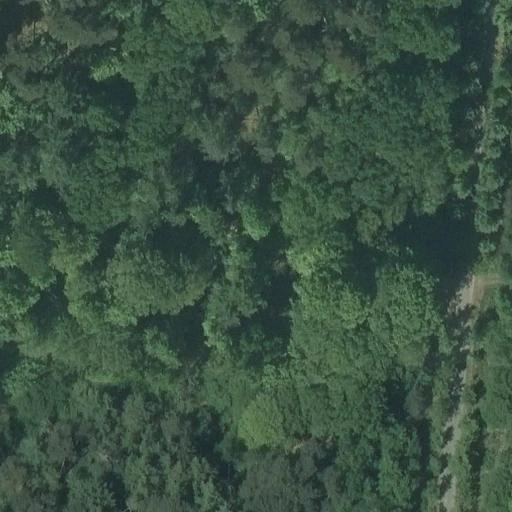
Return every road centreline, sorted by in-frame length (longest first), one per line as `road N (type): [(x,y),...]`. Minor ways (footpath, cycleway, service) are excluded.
road 1 (track): [(511,283),(435,291),(251,273),(0,225)]
road 2 (unclassified): [(445,511),(489,0)]
